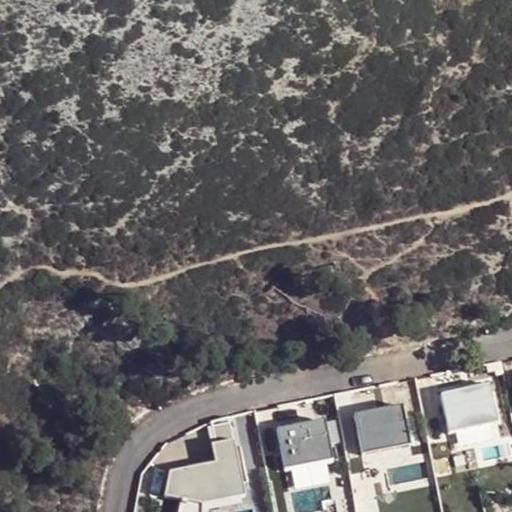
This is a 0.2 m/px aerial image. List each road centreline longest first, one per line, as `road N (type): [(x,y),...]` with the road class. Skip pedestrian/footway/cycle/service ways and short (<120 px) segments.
road 1 (track): [(0,286),(19,269),(48,266),(127,285),(254,248),(511,194)]
road 2 (residential): [(511,344),(176,416),(150,433),(130,464),(123,511)]
